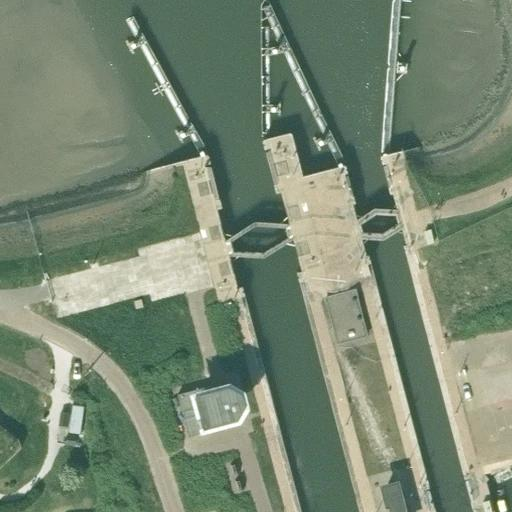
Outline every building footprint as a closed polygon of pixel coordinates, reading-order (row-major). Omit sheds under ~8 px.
[(434,244),(430,230),(424,232),(428,245),(434,244)] [(338,343),(368,335),(357,290),(326,298),(338,343)] [(212,434),(252,423),(260,408),(255,392),(241,385),(211,393),(209,386),(176,395),(188,437),(211,431),(212,434)] [(0,400),(0,469),(6,477),(41,444),(0,400)] [(72,404),(68,432),(80,434),(84,406),(72,404)] [(76,436),(67,435),(65,445),(75,446),(76,436)] [(409,511),(408,505),(404,507),(400,493),(400,491),(399,490),(397,489),(395,488),(394,489),(392,483),(387,485),(388,490),(386,491),(385,492),(385,493),(384,494),(384,495),(384,497),(387,508),(386,508),(386,511),(409,511)] [(491,511),(489,502),(483,504),(484,511),(491,511)]
